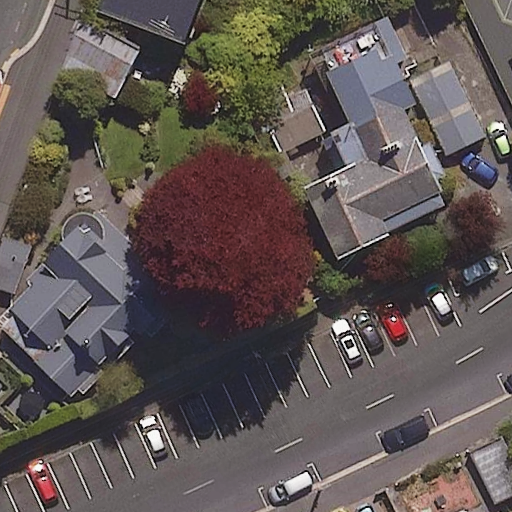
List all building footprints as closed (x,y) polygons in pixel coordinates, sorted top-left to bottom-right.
[(100,0),(98,6),(184,39),(199,0),(100,0)] [(511,0),(467,0),(511,86),(511,0)] [(452,62),(410,81),(402,63),(414,58),(395,17),(321,52),(355,124),(337,132),(316,87),(298,95),(289,76),(257,91),(335,256),(449,202),(404,106),(418,99),(448,161),(490,142),(452,62)] [(139,47),(87,23),(65,71),(118,95),(139,47)] [(163,265),(99,203),(0,305),(0,323),(77,398),(178,294),(155,273),(163,265)] [(511,493),(511,452),(505,438),(473,453),(496,501),(511,493)]
